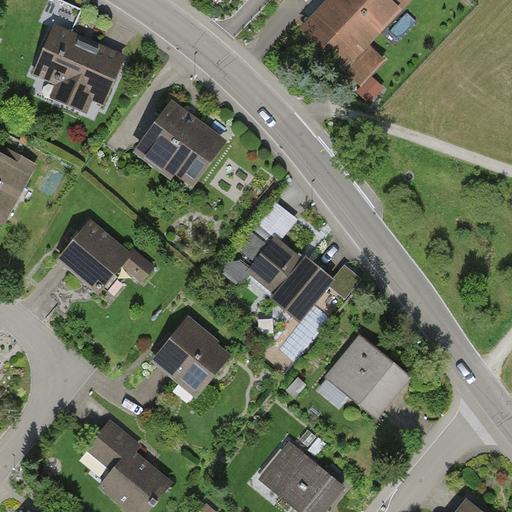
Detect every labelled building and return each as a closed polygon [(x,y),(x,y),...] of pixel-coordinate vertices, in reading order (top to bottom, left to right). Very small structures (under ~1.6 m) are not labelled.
[(336,0),(304,33),(366,94),(391,68),(375,52),(425,0),(336,0)] [(128,67),(49,36),(31,83),(110,114),(128,67)] [(173,110),(141,154),(195,193),(226,149),(173,110)] [(0,152),(0,214),(11,220),(36,171),(0,152)] [(156,267),(90,216),(58,258),(100,291),(121,265),(144,282),(156,267)] [(336,284),(278,243),(247,287),(305,328),(336,284)] [(233,362),(189,329),(154,374),(199,407),(233,362)] [(417,380),(362,342),(330,387),(385,426),(417,380)] [(148,511),(171,482),(108,434),(87,461),(111,479),(99,495),(121,511),(148,511)] [(336,511),(350,495),(291,447),(261,484),(295,511),(336,511)] [(483,511),(469,501),(460,511),(483,511)]
